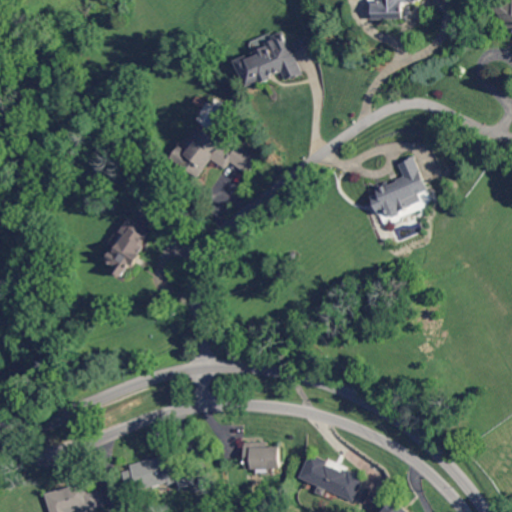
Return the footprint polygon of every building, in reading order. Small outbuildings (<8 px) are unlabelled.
[(424,0),(422,2),(421,0),(416,4),(412,1),(411,0),(412,3),(407,3),(405,3),(405,20),(376,21),(376,20),(376,4),(373,4),(373,0),(424,0)] [(511,27),(509,25),(511,23),(508,20),(503,16),(511,5),(511,27)] [(305,72),(305,73),(306,73),(305,74),(303,75),(289,81),(284,70),(276,74),(275,75),(274,75),(273,75),(274,77),(275,78),(273,79),(267,82),(266,82),(265,82),(264,83),(261,85),(252,88),(252,89),(249,85),(240,65),(238,61),(239,60),(245,57),(257,52),(261,50),(265,48),(270,46),(269,43),(274,40),(276,40),(275,38),(274,36),(275,36),(280,34),(286,31),(291,42),(292,43),(304,70),(305,72)] [(236,152),(241,146),(253,155),(258,158),(260,160),(254,169),(252,171),(250,175),(249,175),(248,174),(233,163),(228,170),(227,170),(224,167),(215,160),(205,173),(201,179),(199,177),(195,174),(191,171),(188,169),(185,166),(182,164),(178,162),(175,159),(180,153),(182,150),(188,142),(192,136),(196,131),(200,125),(201,127),(202,127),(207,131),(215,137),(218,139),(219,140),(223,143),(227,145),(231,149),(236,152)] [(402,214),(401,215),(396,217),(393,216),(391,215),(389,211),(382,215),(382,214),(380,211),(378,205),(374,196),(379,193),(378,190),(379,189),(381,188),(382,188),(393,182),(394,182),(398,180),(400,179),(407,176),(401,163),(416,156),(421,167),(427,182),(427,183),(430,189),(429,190),(421,194),(422,195),(424,200),(423,201),(419,203),(409,208),(404,210),(402,214)] [(140,258),(139,260),(137,264),(133,262),(128,271),(125,276),(124,275),(119,272),(116,270),(120,265),(116,263),(112,261),(109,259),(112,255),(115,249),(116,248),(117,248),(120,250),(127,239),(129,236),(127,234),(124,232),(124,231),(126,228),(130,221),(133,217),(134,218),(135,219),(136,219),(137,220),(150,228),(152,229),(151,232),(144,243),(148,245),(146,249),(140,258)] [(269,450),(282,449),(282,456),(282,458),(282,465),(282,471),(277,471),(276,471),(272,471),(262,471),(259,471),(256,472),(249,472),(247,472),(247,467),(247,464),(247,462),(246,447),(246,445),(248,445),(256,445),(259,445),(259,444),(261,444),(269,444),(269,450)] [(347,473),(348,469),(365,477),(363,481),(363,482),(360,488),(355,500),(352,499),(336,492),(332,490),(324,487),(322,486),(319,485),(318,484),(312,482),(311,481),(307,479),(302,477),(306,468),(310,459),(312,453),(314,454),(322,457),(329,460),(327,464),(328,465),(336,468),(338,469),(347,473)] [(166,461),(167,461),(174,459),(177,468),(178,472),(189,469),(191,469),(192,468),(192,469),(197,484),(197,485),(192,486),(188,488),(182,489),(180,483),(172,485),(171,483),(170,483),(159,486),(155,487),(141,491),(135,493),(132,494),(129,484),(128,481),(127,479),(125,473),(126,473),(133,471),(134,471),(134,470),(133,466),(141,464),(147,462),(149,461),(150,461),(152,460),(164,457),(166,461)] [(92,492),(94,491),(101,489),(101,490),(102,492),(104,500),(105,502),(106,504),(105,505),(101,506),(94,508),(91,509),(91,511),(55,511),(54,507),(50,493),(60,491),(62,490),(63,490),(65,489),(89,482),(90,485),(92,492)] [(383,511),(396,499),(406,508),(407,509),(410,511),(383,511)]
